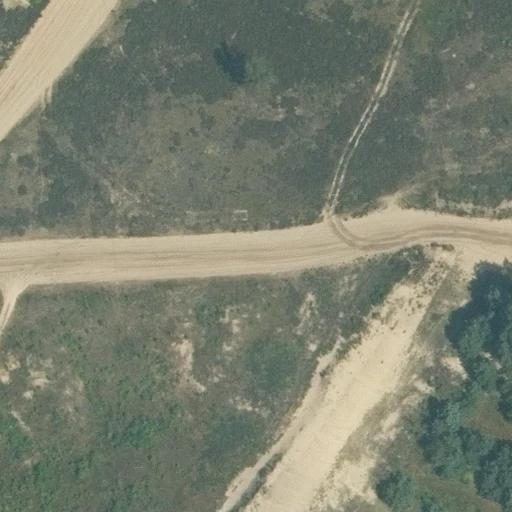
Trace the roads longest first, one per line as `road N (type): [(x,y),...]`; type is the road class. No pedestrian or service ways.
road 1 (track): [(0,266),(446,232),(511,242)]
road 2 (track): [(0,107),(81,0)]
